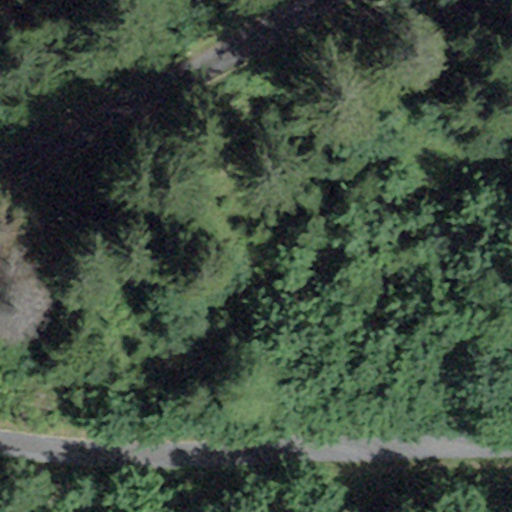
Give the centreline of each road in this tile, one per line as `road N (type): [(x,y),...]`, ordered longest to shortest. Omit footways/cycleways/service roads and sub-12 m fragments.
road 1 (unclassified): [(0,444),(187,459),(511,446)]
road 2 (unclassified): [(314,0),(88,135),(0,175)]
